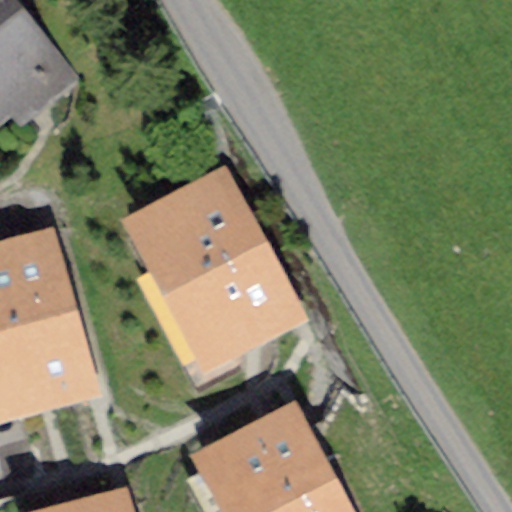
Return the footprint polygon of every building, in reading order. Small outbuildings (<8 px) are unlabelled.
[(0,0),(0,97),(53,55),(8,0),(0,0)] [(221,186),(142,229),(209,353),(288,310),(221,186)] [(7,217),(0,218),(0,404),(83,381),(45,247),(17,255),(7,217)] [(291,422),(212,465),(237,511),(364,511),(323,435),(327,433),(320,421),(297,433),(291,422)] [(88,511),(79,476),(0,498),(0,511),(120,511),(119,507),(99,511),(88,511)]
